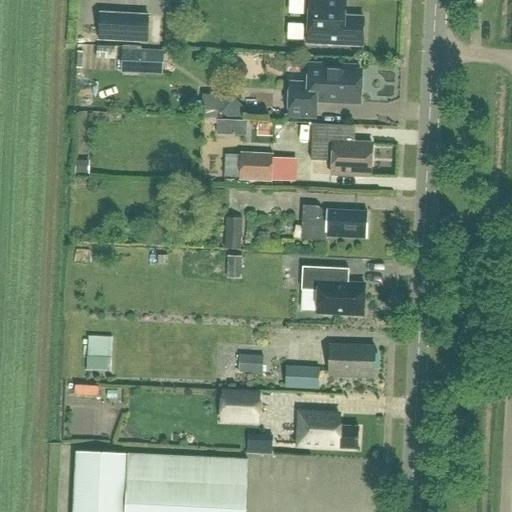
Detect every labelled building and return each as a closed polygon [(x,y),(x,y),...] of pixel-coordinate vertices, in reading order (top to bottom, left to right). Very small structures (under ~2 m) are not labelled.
[(362,47),(364,18),(345,17),(345,0),(309,0),(307,44),(362,47)] [(148,44),(150,16),(100,13),(98,40),(148,44)] [(303,40),(303,23),(288,23),(287,39),(303,40)] [(162,76),(163,52),(122,50),(121,74),(162,76)] [(354,67),(346,66),(345,67),(344,68),(343,70),(326,70),(326,66),(309,65),(308,85),(290,84),(289,116),(315,117),(316,101),(360,103),(361,71),(356,71),(355,68),(354,67)] [(202,95),(201,110),(219,111),(221,113),(235,98),(234,97),(202,95)] [(219,122),(218,137),(248,138),(248,123),(219,122)] [(370,177),(372,144),(339,142),(340,126),(313,125),(311,161),(332,162),(331,175),(370,177)] [(240,154),(239,180),(272,182),(273,155),(240,154)] [(76,162),(76,175),(88,176),(88,162),(76,162)] [(327,214),(323,214),(324,210),(319,207),(303,206),(301,240),(326,242),(326,236),(366,238),(367,214),(327,212),(327,214)] [(241,250),(242,220),(225,219),(224,250),(241,250)] [(228,260),(227,276),(248,277),(249,261),(228,260)] [(303,268),(302,291),(319,292),(318,314),(363,316),(364,285),(349,284),(349,270),(303,268)] [(86,370),(111,370),(111,335),(87,335),(86,370)] [(374,378),(375,347),(330,346),(329,376),(374,378)] [(257,357),(240,356),(239,374),(256,375),(257,357)] [(319,390),(319,371),(307,370),(287,369),(286,389),(319,390)] [(222,391),(220,424),(259,425),(261,393),(222,391)] [(359,449),(360,429),(340,428),(340,416),(300,414),(299,446),(359,449)] [(248,454),(272,452),(271,440),(247,441),(248,454)] [(123,511),(126,455),(76,452),(72,511),(123,511)] [(248,511),(251,462),(131,456),(128,511),(248,511)]
